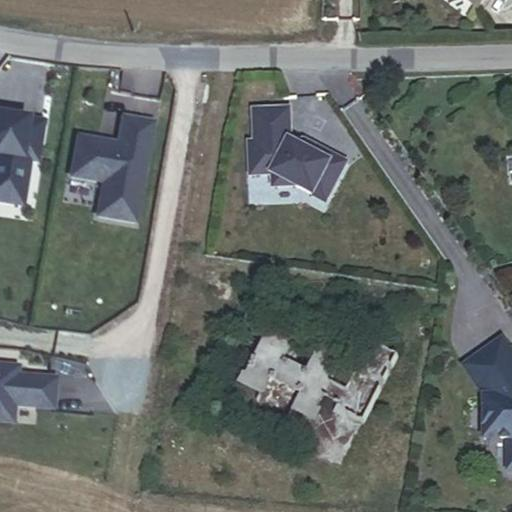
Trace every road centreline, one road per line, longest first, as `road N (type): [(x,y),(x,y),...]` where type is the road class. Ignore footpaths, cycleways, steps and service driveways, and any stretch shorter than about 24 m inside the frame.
road 1 (residential): [(193,61),(147,306),(115,368)]
road 2 (residential): [(511,58),(193,61)]
road 3 (residential): [(193,61),(0,38)]
